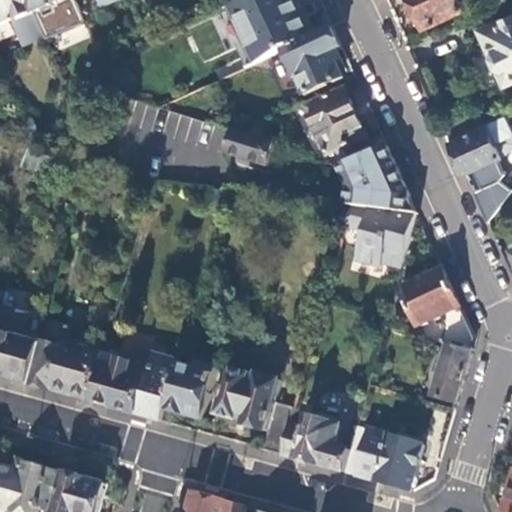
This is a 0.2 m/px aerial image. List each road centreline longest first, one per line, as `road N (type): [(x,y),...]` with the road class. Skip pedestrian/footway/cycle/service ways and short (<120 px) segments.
road 1 (residential): [(350,0),(504,346)]
road 2 (tertiary): [(169,454),(373,511)]
road 3 (tertiary): [(0,405),(169,454)]
road 4 (residential): [(504,346),(458,511)]
